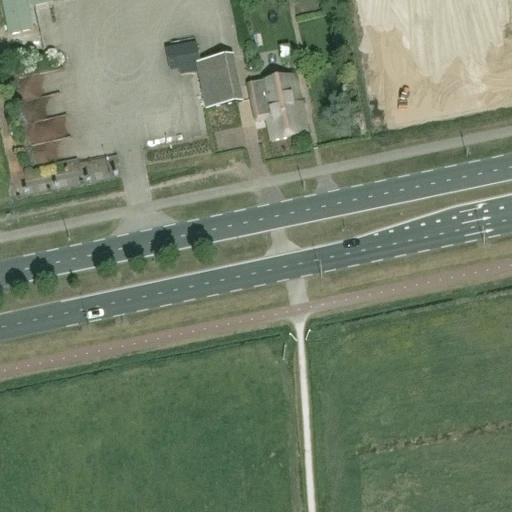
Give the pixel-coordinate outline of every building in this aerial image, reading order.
[(33,31),(26,0),(7,0),(2,1),(9,37),(33,31)] [(52,5),(50,0),(30,0),(33,9),(52,5)] [(196,44),(174,48),(180,77),(202,73),(196,44)] [(238,103),(228,59),(201,65),(210,110),(242,103),(241,102),(238,103)] [(255,125),(267,122),(272,145),(306,137),(293,78),(247,88),(255,125)] [(41,120),(42,142),(68,140),(67,118),(41,120)] [(56,168),(52,151),(40,154),(45,171),(56,168)]
